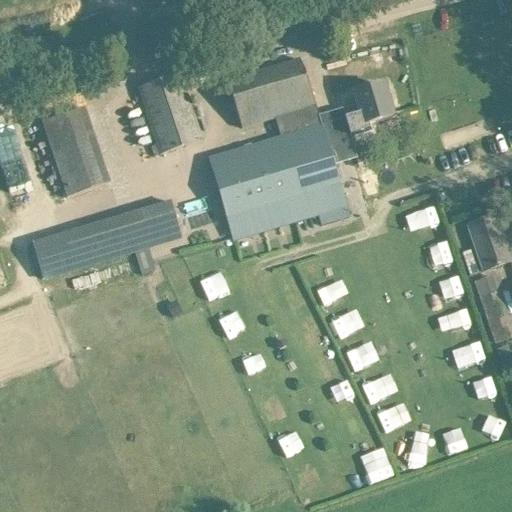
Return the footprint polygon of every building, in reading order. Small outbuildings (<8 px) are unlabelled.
[(299,60),(225,82),(240,130),(274,120),(280,139),(209,160),(227,222),(233,241),(346,208),(316,107),(299,60)] [(138,89),(144,108),(160,156),(201,142),(179,75),(138,89)] [(360,115),(344,119),(349,136),(369,131),(367,125),(392,117),(383,87),(354,95),(360,115)] [(64,200),(107,187),(84,110),(41,123),(64,200)] [(0,123),(0,163),(7,198),(28,194),(13,121),(0,123)] [(170,202),(31,239),(42,277),(180,240),(170,202)] [(494,216),(468,226),(484,271),(510,262),(494,216)] [(472,276),(482,272),(472,249),(462,253),(472,276)] [(443,299),(462,296),(459,276),(440,279),(443,299)] [(316,288),(324,306),(347,297),(340,279),(316,288)] [(473,283),(494,345),(505,341),(484,279),(473,283)] [(166,304),(172,317),(181,313),(175,300),(166,304)] [(451,309),(459,331),(471,326),(463,305),(451,309)] [(340,339),(357,330),(349,312),(331,321),(340,339)] [(229,340),(247,333),(241,318),(223,326),(229,340)] [(303,329),(309,339),(323,330),(317,320),(303,329)] [(461,341),(465,360),(482,357),(478,337),(461,341)] [(511,362),(511,361),(506,343),(495,347),(502,366),(511,362)] [(318,366),(326,382),(343,373),(334,357),(318,366)] [(381,376),(362,385),(371,405),(391,396),(381,376)] [(385,431),(411,419),(404,402),(377,414),(385,431)] [(346,421),(354,437),(370,430),(363,413),(346,421)] [(502,431),(506,420),(492,415),(488,425),(502,431)] [(449,455),(466,449),(459,430),(442,436),(449,455)] [(408,461),(424,462),(425,443),(409,442),(408,461)] [(371,479),(388,474),(381,448),(364,453),(371,479)]
